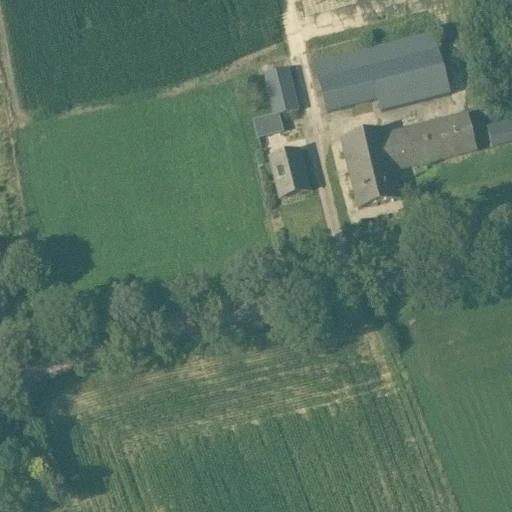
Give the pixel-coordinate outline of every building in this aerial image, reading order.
[(380,115),(450,98),(435,34),(313,65),(326,117),(377,104),(380,115)] [(273,122),(299,115),(289,72),(264,79),(273,122)] [(468,115),(385,137),(384,131),(340,144),(358,213),(400,202),(394,175),(477,153),(468,115)] [(492,151),(511,146),(511,121),(486,128),(492,151)] [(281,202),(309,194),(298,155),(270,162),(281,202)] [(15,511),(46,499),(37,477),(5,490),(14,511),(15,511)]
